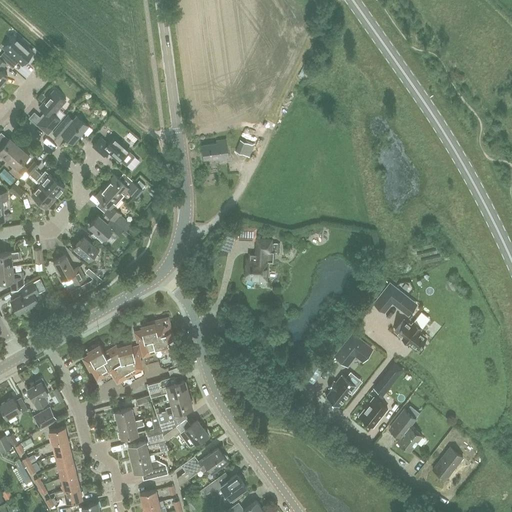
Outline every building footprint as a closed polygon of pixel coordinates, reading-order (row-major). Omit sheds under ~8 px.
[(23,63),(33,51),(15,36),(5,48),(23,63)] [(37,124),(49,134),(61,120),(55,114),(67,100),(55,90),(39,107),(47,113),(37,124)] [(296,93),(290,90),(278,117),(284,119),(296,93)] [(75,118),(68,113),(52,131),(59,137),(62,133),(74,144),(89,126),(77,116),(75,118)] [(7,160),(20,146),(10,137),(9,138),(2,132),(0,133),(0,155),(1,154),(7,160)] [(101,137),(93,146),(104,156),(108,151),(119,161),(121,160),(126,165),(134,156),(135,155),(129,150),(130,149),(115,136),(108,144),(101,137)] [(242,140),(239,139),(235,150),(248,156),(253,143),(243,139),(242,140)] [(229,157),(226,140),(216,141),(217,143),(202,145),(204,158),(219,157),(219,158),(229,157)] [(26,171),(28,169),(21,163),(30,154),(20,146),(7,160),(14,165),(10,170),(19,178),(26,171)] [(34,161),(28,169),(26,171),(30,174),(39,165),(34,161)] [(65,187),(45,170),(36,180),(41,184),(56,197),(65,187)] [(106,186),(120,198),(128,190),(136,197),(143,189),(142,189),(145,185),(139,180),(136,183),(133,181),(128,187),(115,175),(106,186)] [(19,198),(25,191),(15,182),(8,189),(19,198)] [(47,207),(56,197),(41,184),(32,194),(47,207)] [(113,206),(120,198),(106,186),(97,196),(110,207),(105,212),(113,219),(123,228),(123,229),(125,231),(130,225),(119,216),(121,214),(113,206)] [(0,221),(4,221),(2,201),(9,200),(8,191),(0,191),(0,221)] [(138,215),(124,197),(117,203),(131,221),(138,215)] [(123,228),(113,219),(109,224),(99,215),(90,226),(94,229),(90,233),(100,242),(104,238),(109,232),(115,237),(123,229),(123,228)] [(237,234),(237,239),(252,239),(252,226),(248,226),(248,234),(237,234)] [(229,251),(233,237),(225,235),(221,249),(229,251)] [(89,259),(98,249),(84,237),(75,247),(89,259)] [(268,263),(274,263),(275,252),(279,253),(280,242),(272,242),(272,240),(256,239),(255,252),(248,252),(247,278),(259,279),(259,280),(267,281),(268,263)] [(35,263),(43,262),(42,247),(33,248),(35,263)] [(0,266),(12,265),(11,258),(21,257),(20,250),(0,252),(0,266)] [(74,269),(66,255),(54,261),(60,273),(58,274),(61,280),(70,275),(75,284),(85,278),(79,267),(74,269)] [(12,265),(0,266),(0,281),(11,280),(12,291),(24,284),(22,271),(13,273),(12,265)] [(45,288),(40,278),(22,288),(25,294),(12,300),(19,313),(37,303),(33,294),(45,288)] [(384,311),(392,301),(408,314),(416,304),(390,283),(374,303),(384,311)] [(143,355),(169,348),(167,340),(172,338),(167,318),(140,326),(141,329),(133,331),(136,342),(139,341),(140,343),(143,354),(143,355)] [(403,320),(394,331),(417,348),(425,337),(418,332),(420,329),(413,323),(411,326),(403,320)] [(355,354),(363,360),(372,349),(353,334),(335,356),(346,365),(355,354)] [(139,355),(143,354),(140,343),(131,346),(130,342),(117,346),(105,352),(99,343),(94,346),(92,346),(91,348),(87,350),(89,354),(82,358),(89,371),(92,370),(99,383),(113,375),(117,382),(120,380),(123,386),(144,374),(139,355)] [(313,383),(323,368),(313,361),(303,375),(313,383)] [(402,368),(394,361),(380,379),(388,386),(402,368)] [(170,377),(183,373),(181,366),(168,370),(170,377)] [(326,395),(325,395),(338,406),(339,405),(350,391),(351,393),(356,387),(354,386),(355,385),(346,377),(341,374),(336,382),(334,380),(334,379),(328,386),(328,387),(329,387),(331,389),(326,395)] [(36,383),(27,388),(35,400),(39,408),(45,403),(44,402),(48,399),(45,394),(49,392),(45,386),(47,385),(42,377),(35,381),(36,383)] [(170,399),(188,394),(184,380),(164,386),(162,380),(146,385),(149,393),(160,390),(161,394),(168,392),(170,399)] [(138,405),(151,400),(149,394),(136,398),(138,405)] [(164,435),(176,425),(173,413),(192,407),(188,394),(170,399),(172,406),(165,408),(167,414),(168,418),(159,421),(160,426),(163,432),(164,435)] [(28,408),(21,395),(15,399),(13,396),(0,403),(0,406),(7,418),(21,409),(22,411),(28,408)] [(374,397),(359,415),(373,426),(387,408),(374,397)] [(41,428),(56,420),(49,407),(33,416),(41,428)] [(119,424),(135,420),(131,407),(115,411),(119,424)] [(422,435),(409,426),(416,417),(404,409),(391,426),(402,434),(397,441),(410,451),(422,435)] [(143,418),(135,420),(119,424),(120,430),(117,431),(119,437),(122,437),(138,433),(136,426),(144,424),(143,418)] [(164,435),(165,440),(178,434),(182,439),(184,439),(189,445),(191,446),(195,443),(195,444),(208,434),(197,420),(181,432),(176,425),(164,435)] [(52,442),(68,438),(65,426),(49,430),(52,442)] [(147,436),(163,432),(160,426),(146,429),(147,436)] [(5,434),(12,445),(18,442),(17,441),(23,438),(21,434),(15,437),(13,432),(11,432),(8,428),(4,431),(6,434),(5,434)] [(165,440),(164,435),(163,432),(147,436),(149,440),(128,445),(132,458),(149,454),(147,447),(152,446),(158,445),(157,442),(165,440)] [(11,445),(12,445),(5,434),(0,436),(0,450),(1,452),(12,447),(11,445)] [(25,449),(34,444),(30,437),(21,442),(25,449)] [(55,454),(71,450),(68,438),(52,442),(55,454)] [(19,454),(25,450),(20,443),(14,446),(19,454)] [(194,455),(181,464),(185,470),(196,463),(201,469),(204,473),(208,474),(210,472),(212,471),(227,460),(218,447),(199,461),(194,455)] [(446,479),(463,457),(450,447),(433,469),(446,479)] [(58,466),(74,462),(71,450),(55,454),(58,466)] [(149,454),(132,458),(135,472),(141,470),(143,479),(168,473),(165,463),(158,465),(157,459),(150,461),(149,454)] [(28,456),(23,459),(27,467),(32,464),(28,456)] [(61,478),(77,474),(74,462),(58,466),(61,478)] [(36,471),(32,464),(27,467),(31,474),(36,471)] [(232,501),(242,494),(240,491),(246,487),(236,473),(221,485),(232,501)] [(63,490),(79,486),(77,474),(61,478),(63,489),(63,490)] [(38,487),(43,484),(39,476),(34,479),(38,487)] [(214,480),(200,490),(203,495),(218,485),(214,480)] [(43,484),(38,487),(42,494),(47,491),(43,484)] [(169,494),(176,493),(174,484),(167,485),(169,494)] [(63,490),(63,489),(56,491),(57,497),(65,495),(66,502),(82,498),(79,486),(63,490)] [(10,488),(4,491),(9,501),(15,498),(10,488)] [(143,505),(159,501),(156,489),(140,493),(143,505)] [(49,507),(51,507),(55,504),(51,496),(45,500),(49,507)] [(159,501),(143,505),(144,511),(161,511),(160,506),(164,506),(163,500),(159,501)] [(175,510),(181,508),(179,500),(173,501),(175,510)] [(99,511),(97,501),(88,503),(88,505),(81,506),(82,511),(99,511)] [(263,511),(264,511),(256,501),(243,510),(243,511),(263,511)] [(223,511),(234,511),(242,507),(238,502),(223,511)]
